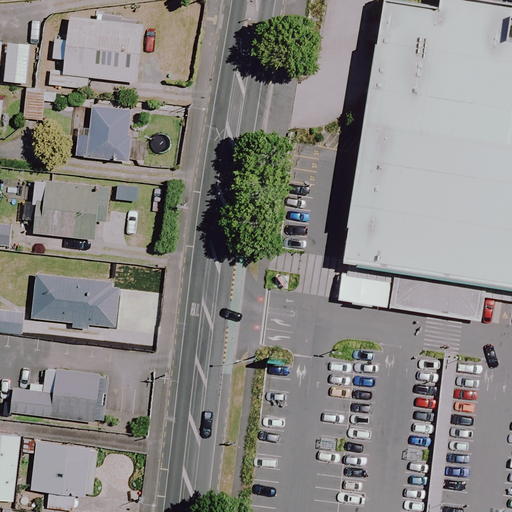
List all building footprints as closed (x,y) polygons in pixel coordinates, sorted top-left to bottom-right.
[(434,0),(432,13),(376,4),(336,261),(511,288),(511,0),(503,0),(503,4),(474,0),(434,0)] [(34,78),(33,91),(49,92),(49,87),(87,90),(88,79),(139,82),(143,22),(70,17),(68,40),(54,39),(53,60),(66,61),(65,72),(51,71),(50,79),(34,78)] [(30,47),(8,45),(4,83),(26,85),(30,47)] [(55,104),(56,95),(26,93),(25,120),(42,121),(43,103),(55,104)] [(75,158),(144,165),(145,146),(130,145),(133,112),(92,108),(80,107),(75,158)] [(34,235),(93,241),(96,219),(108,221),(112,190),(36,182),(34,207),(25,206),(23,222),(35,223),(34,235)] [(10,231),(0,230),(0,245),(9,246),(10,231)] [(121,285),(38,276),(33,319),(72,323),(71,328),(88,330),(89,325),(116,328),(121,285)] [(25,311),(0,309),(0,333),(24,334),(25,311)] [(43,347),(13,344),(10,371),(40,374),(43,347)] [(46,369),(44,384),(30,382),(29,388),(13,386),(10,414),(97,424),(102,375),(46,369)] [(0,500),(15,502),(21,439),(0,437),(0,500)] [(93,449),(36,445),(32,492),(48,493),(46,510),(74,511),(76,496),(90,497),(93,449)]
